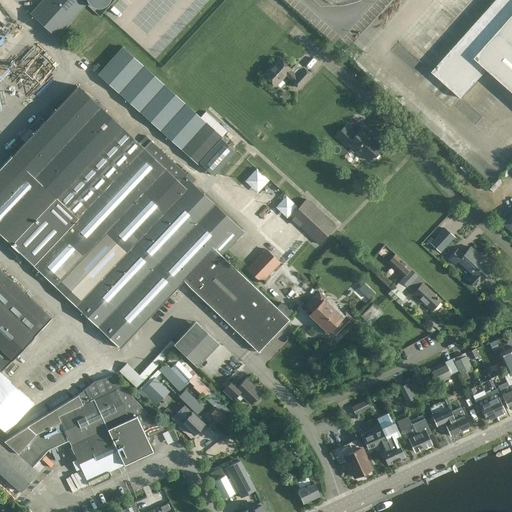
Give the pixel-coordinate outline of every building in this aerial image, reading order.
[(44,0),(32,14),(57,36),(86,4),(82,0),(44,0)] [(511,0),(495,0),(431,72),(461,98),(488,69),(511,90),(511,0)] [(122,47),(98,74),(198,163),(199,162),(214,176),(236,152),(220,138),(222,136),(122,47)] [(299,88),(311,75),(303,68),(296,75),(290,69),(291,68),(279,57),(263,75),(275,86),(285,75),(292,81),(291,81),(299,88)] [(259,351),(288,320),(273,306),(274,305),(222,255),(243,232),(185,176),(186,175),(150,140),(143,147),(78,86),(0,168),(0,234),(120,348),(125,343),(128,345),(135,338),(133,335),(185,280),(259,351)] [(369,160),(381,147),(368,135),(370,134),(362,127),(355,135),(345,126),(336,136),(346,146),(349,142),(369,160)] [(257,192),(269,180),(256,168),(244,181),(257,192)] [(277,201),(285,194),(272,181),(264,188),(277,201)] [(286,218),(297,207),(285,196),(275,207),(286,218)] [(336,226),(335,225),(307,200),(291,218),(320,244),(336,226)] [(444,228),(430,243),(440,252),(454,237),(444,228)] [(457,249),(448,259),(455,265),(458,261),(473,274),(467,280),(475,287),(481,281),(492,269),(491,268),(481,259),(483,257),(471,246),(463,254),(457,249)] [(262,280),(280,260),(267,248),(249,268),(262,280)] [(423,284),(425,282),(426,281),(396,254),(388,263),(404,278),(400,281),(399,281),(394,287),(394,286),(387,293),(399,304),(406,297),(401,292),(406,287),(414,294),(412,296),(418,301),(420,299),(432,310),(442,300),(423,284)] [(0,370),(1,371),(52,318),(0,269),(0,370)] [(364,281),(355,291),(366,301),(375,291),(364,281)] [(336,337),(354,318),(347,312),(343,317),(325,301),(327,298),(320,291),(307,306),(314,313),(312,315),(329,331),(330,331),(336,337)] [(288,316),(291,312),(282,303),(278,307),(288,316)] [(370,326),(382,313),(373,303),(360,316),(370,326)] [(129,364),(121,372),(139,388),(177,346),(199,366),(205,359),(220,343),(196,322),(176,344),(173,341),(141,376),(129,364)] [(476,348),(468,352),(472,360),(476,358),(477,361),(481,359),(476,348)] [(510,372),(505,374),(511,389),(511,366),(506,353),(502,355),(510,372)] [(454,361),(458,368),(460,374),(472,368),(466,356),(454,361)] [(178,389),(193,376),(177,360),(163,373),(178,389)] [(446,365),(431,372),(436,382),(451,375),(449,372),(446,365)] [(193,376),(188,380),(194,386),(193,387),(203,397),(212,406),(207,412),(208,413),(205,416),(208,419),(211,416),(218,422),(224,415),(229,410),(209,391),(211,389),(195,374),(193,376)] [(503,386),(500,388),(509,410),(511,408),(511,389),(505,374),(504,375),(508,384),(503,386)] [(0,438),(0,474),(20,492),(38,473),(32,467),(47,450),(68,441),(87,481),(153,451),(150,444),(152,443),(154,437),(153,435),(165,429),(116,379),(114,377),(97,381),(79,396),(9,440),(5,443),(0,438)] [(155,377),(142,390),(157,404),(169,391),(155,377)] [(252,405),(263,393),(247,379),(240,386),(234,381),(224,391),(234,401),(240,394),(252,405)] [(407,383),(399,387),(407,402),(414,398),(407,383)] [(471,396),(477,393),(474,387),(467,390),(471,396)] [(497,388),(485,393),(489,401),(496,416),(505,411),(498,397),(500,396),(497,388)] [(485,393),(474,399),(475,401),(478,407),(480,405),(487,420),(496,416),(489,401),(485,393)] [(352,407),(356,415),(370,407),(366,400),(352,407)] [(446,400),(429,408),(433,416),(437,426),(445,423),(451,436),(460,432),(451,412),(450,408),(446,400)] [(461,407),(451,412),(460,432),(470,427),(461,407)] [(0,429),(7,436),(17,426),(0,409),(0,429)] [(191,412),(186,417),(178,410),(171,418),(178,425),(181,422),(194,434),(204,424),(191,412)] [(388,413),(377,418),(382,429),(396,461),(405,457),(398,443),(395,445),(392,438),(399,434),(394,423),(393,424),(388,413)] [(415,452),(424,448),(414,428),(412,424),(408,416),(397,421),(401,431),(408,427),(413,436),(409,438),(415,452)] [(412,424),(414,428),(424,448),(432,444),(427,433),(430,431),(424,418),(412,424)] [(167,442),(178,438),(173,427),(162,432),(167,442)] [(385,449),(382,451),(382,452),(380,453),(382,458),(385,457),(388,465),(396,461),(382,429),(364,438),(369,449),(382,442),(385,449)] [(365,456),(357,439),(333,450),(339,464),(347,460),(348,463),(347,463),(350,469),(351,469),(355,477),(360,475),(361,476),(362,476),(364,475),(365,474),(367,473),(366,472),(371,470),(367,460),(368,460),(366,456),(365,456)] [(275,453),(285,447),(282,440),(271,446),(275,453)] [(221,467),(210,473),(214,481),(223,498),(234,493),(234,494),(238,492),(241,497),(255,490),(240,460),(226,468),(231,478),(227,480),(225,475),(221,467)] [(292,473),(287,476),(294,491),(297,490),(303,504),(320,496),(314,482),(316,481),(314,476),(309,479),(308,476),(297,482),(292,473)] [(172,500),(189,492),(184,483),(168,491),(172,500)] [(142,511),(174,511),(171,502),(142,510),(142,511)]
